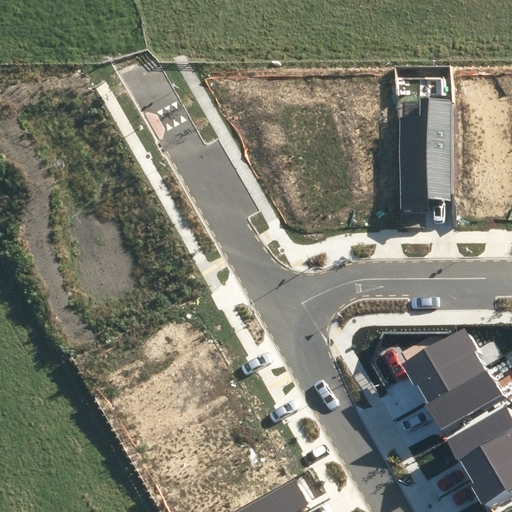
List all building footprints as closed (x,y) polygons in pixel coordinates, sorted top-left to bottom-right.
[(400,211),(429,210),(429,201),(450,201),(448,98),(422,99),(422,117),(399,118),(400,211)] [(426,399),(485,364),(479,354),(482,353),(465,328),(400,363),(414,386),(417,384),(422,391),(426,399)] [(503,395),(485,364),(426,399),(429,403),(425,405),(433,420),(440,432),(503,395)] [(470,476),(511,451),(511,404),(511,402),(445,441),(457,461),(460,459),(465,468),(470,476)] [(511,495),(511,451),(470,476),(474,483),(471,485),(476,493),(486,511),(511,495)] [(298,511),(310,505),(294,478),(236,511),(298,511)]
